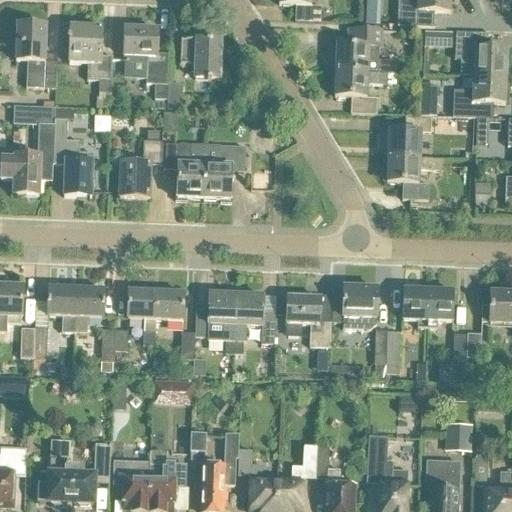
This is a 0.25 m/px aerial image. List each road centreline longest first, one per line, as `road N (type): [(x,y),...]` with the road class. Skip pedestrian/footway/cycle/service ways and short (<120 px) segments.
road 1 (residential): [(355,250),(0,235)]
road 2 (residential): [(355,250),(352,206),(222,0)]
road 3 (residential): [(511,256),(355,250)]
